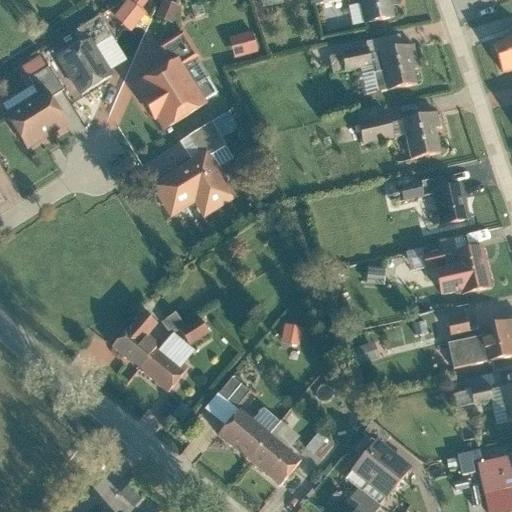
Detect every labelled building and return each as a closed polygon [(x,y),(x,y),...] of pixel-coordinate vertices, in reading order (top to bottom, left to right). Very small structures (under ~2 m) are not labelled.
[(151,0),(130,0),(115,18),(132,32),(156,4),(151,0)] [(165,0),(161,18),(176,22),(181,4),(165,0)] [(404,5),(402,0),(362,0),(371,27),(399,19),(396,7),(404,5)] [(237,59),(261,52),(255,30),(231,37),(237,59)] [(510,45),(496,49),(503,74),(511,71),(511,32),(507,34),(510,45)] [(90,41),(58,62),(83,100),(115,79),(90,41)] [(422,72),(415,45),(372,56),(376,71),(386,68),(393,94),(419,87),(416,73),(422,72)] [(162,134),(206,106),(178,61),(134,89),(162,134)] [(47,91),(6,116),(27,152),(69,127),(47,91)] [(450,154),(439,113),(403,123),(415,164),(450,154)] [(236,202),(207,157),(152,191),(172,223),(194,209),(203,223),(236,202)] [(423,198),(420,184),(402,188),(405,202),(423,198)] [(465,184),(430,191),(438,230),(472,223),(465,184)] [(486,248),(453,255),(461,293),(462,297),(494,291),(486,248)] [(453,252),(423,258),(426,272),(439,270),(444,296),(461,293),(453,255),(453,252)] [(387,282),(388,267),(370,267),(370,282),(387,282)] [(159,327),(145,315),(114,351),(143,375),(164,349),(150,337),(159,327)] [(467,320),(446,324),(449,337),(470,333),(467,320)] [(207,323),(187,336),(192,345),(212,332),(207,323)] [(511,323),(483,330),(485,339),(490,365),(511,360),(511,323)] [(286,324),(284,344),(303,345),(305,325),(286,324)] [(485,339),(449,346),(454,372),(490,365),(485,339)] [(375,344),(355,350),(360,367),(380,362),(375,344)] [(170,397),(191,371),(164,349),(143,375),(170,397)] [(234,381),(219,398),(236,413),(251,397),(234,381)] [(511,386),(498,390),(500,404),(504,421),(505,427),(511,425),(511,386)] [(500,404),(482,407),(485,424),(504,421),(500,404)] [(274,441),(240,415),(220,441),(254,467),(274,441)] [(365,435),(376,444),(353,473),(387,500),(413,469),(385,447),(392,438),(374,424),(365,435)] [(319,432),(304,452),(320,465),(336,447),(319,432)] [(274,441),(254,467),(280,489),(302,466),(274,441)] [(511,458),(480,464),(486,494),(511,489),(511,458)] [(360,511),(359,511),(378,511),(379,511),(358,493),(351,501),(360,511)]
